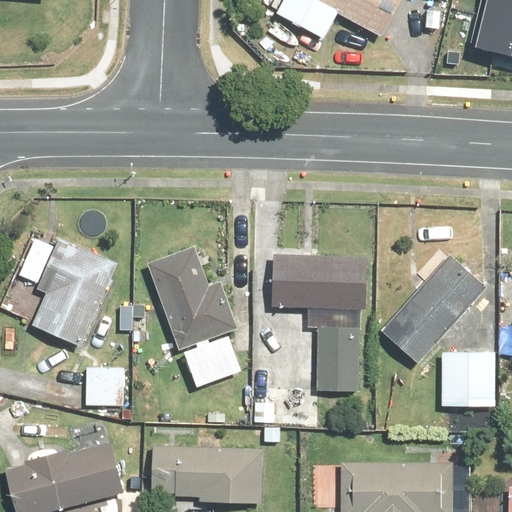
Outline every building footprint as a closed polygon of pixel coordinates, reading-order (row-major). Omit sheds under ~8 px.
[(397,0),(280,0),(273,14),(321,41),(335,15),(377,38),(397,0)] [(511,0),(488,0),(478,43),(511,50),(511,0)] [(301,47),(263,44),(262,62),(299,66),(301,47)] [(42,289),(25,323),(76,348),(117,263),(54,232),(30,283),(42,289)] [(201,248),(145,267),(175,352),(231,332),(201,248)] [(365,253),(268,251),(267,309),(300,309),(300,337),(312,337),(311,392),(362,393),(365,253)] [(446,255),(375,327),(412,364),(483,291),(446,255)] [(439,351),(439,404),(493,404),(494,351),(439,351)] [(208,360),(206,414),(245,415),(247,362),(208,360)] [(126,367),(79,365),(77,405),(125,407),(126,367)] [(275,406),(253,404),(250,426),(273,428),(275,406)] [(108,437),(0,469),(13,511),(57,511),(125,492),(108,437)] [(263,444),(148,440),(146,497),(261,501),(263,444)] [(452,511),(453,462),(341,460),(339,511),(452,511)] [(511,511),(511,479),(502,480),(501,511),(511,511)]
